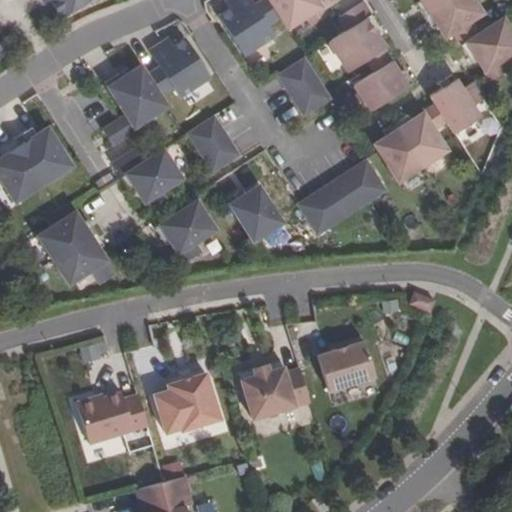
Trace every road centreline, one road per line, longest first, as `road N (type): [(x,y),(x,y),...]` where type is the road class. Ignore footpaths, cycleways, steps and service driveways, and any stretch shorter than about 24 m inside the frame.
road 1 (residential): [(0,342),(129,307),(388,272),(455,280),(511,318)]
road 2 (residential): [(0,93),(68,48),(170,0)]
road 3 (residential): [(384,511),(511,385)]
